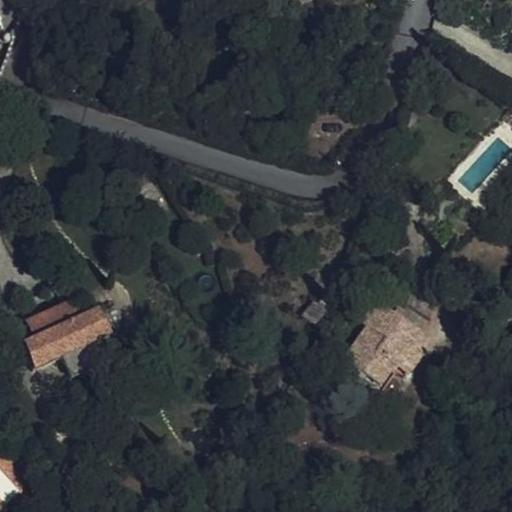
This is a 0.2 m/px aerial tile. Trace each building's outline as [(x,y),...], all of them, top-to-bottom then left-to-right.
[(0,0),(0,5),(21,25),(46,1),(44,0),(0,0)] [(295,0),(297,5),(289,9),(306,24),(325,25),(328,32),(365,18),(363,13),(389,3),(387,0),(295,0)] [(399,401),(416,412),(438,380),(404,358),(396,352),(378,340),(364,362),(371,367),(349,401),(384,424),(399,401)] [(78,362),(69,342),(22,363),(31,384),(19,390),(30,415),(58,402),(67,423),(102,407),(93,386),(105,381),(93,355),(78,362)] [(329,357),(321,345),(306,357),(315,367),(329,357)]
